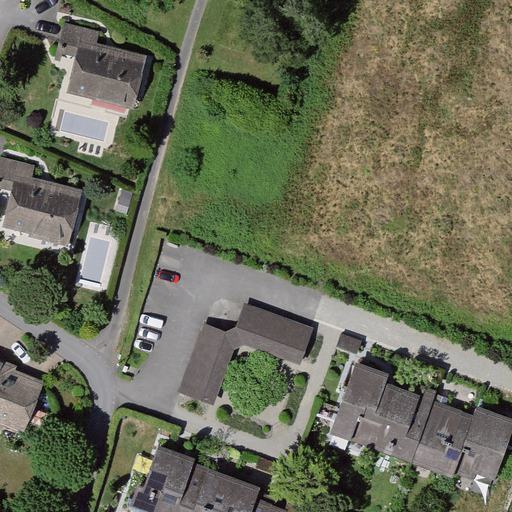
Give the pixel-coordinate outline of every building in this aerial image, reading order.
[(107,31),(67,20),(56,60),(78,65),(71,91),(135,108),(148,59),(102,47),(107,31)] [(38,168),(3,160),(0,170),(0,199),(12,202),(5,230),(74,247),(87,195),(34,182),(38,168)] [(312,333),(245,311),(240,329),(225,340),(200,332),(179,395),(214,411),(232,359),(245,351),(304,368),(312,333)] [(0,363),(0,430),(28,442),(51,384),(0,363)] [(511,449),(511,422),(361,364),(336,429),(496,491),(511,449)] [(321,511),(165,447),(139,509),(146,511),(321,511)]
